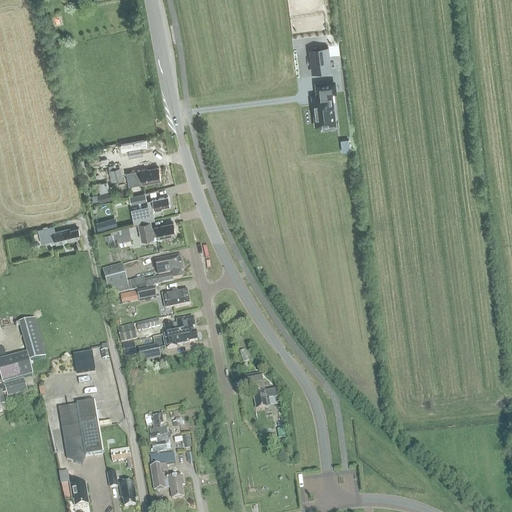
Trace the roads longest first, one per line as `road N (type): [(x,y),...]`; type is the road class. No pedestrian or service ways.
road 1 (unclassified): [(234,278),(180,140),(150,0)]
road 2 (unclassified): [(330,505),(308,387),(234,278)]
road 3 (residential): [(204,292),(229,419)]
